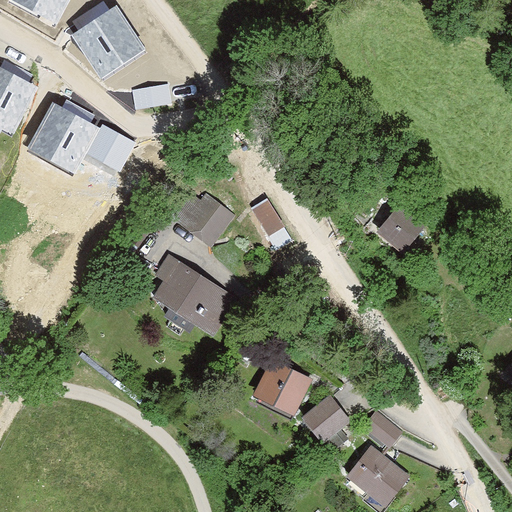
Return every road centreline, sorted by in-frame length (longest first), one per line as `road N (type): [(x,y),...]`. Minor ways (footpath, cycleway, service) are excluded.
road 1 (residential): [(239,116),(430,415)]
road 2 (residential): [(239,116),(133,123),(0,23)]
road 3 (residential): [(18,380),(103,400),(134,417),(173,452),(200,511)]
road 4 (residential): [(153,0),(239,116)]
